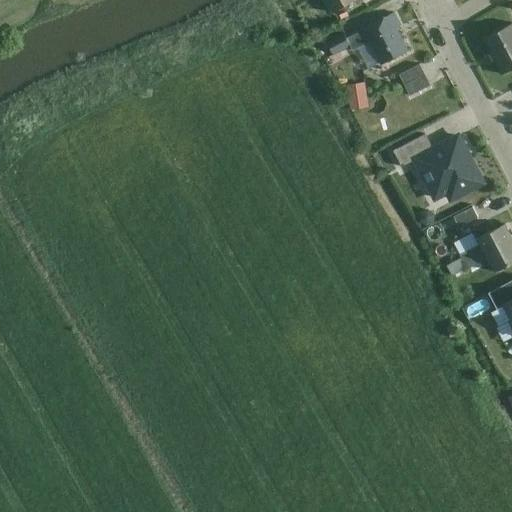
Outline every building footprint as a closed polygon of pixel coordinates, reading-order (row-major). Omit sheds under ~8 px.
[(321,0),(331,15),(356,0),(321,0)] [(391,17),(362,32),(380,69),(410,54),(391,17)] [(511,25),(485,39),(503,76),(511,71),(511,25)] [(360,32),(346,39),(353,51),(366,44),(360,32)] [(343,34),(325,43),(332,57),(350,48),(343,34)] [(420,68),(399,77),(403,85),(423,77),(420,68)] [(423,77),(403,85),(406,94),(427,85),(423,77)] [(368,107),(364,85),(347,87),(350,110),(368,107)] [(495,184),(470,131),(440,145),(434,132),(401,147),(409,164),(423,158),(442,200),(455,194),(458,201),(495,184)] [(473,204),(453,214),(458,225),(478,215),(473,204)] [(511,230),(507,221),(479,236),(496,268),(511,259),(511,230)] [(443,243),(434,225),(425,229),(435,247),(443,243)] [(448,262),(454,273),(488,254),(481,241),(460,252),(462,254),(448,262)] [(502,284),(483,294),(489,306),(508,296),(502,284)]
